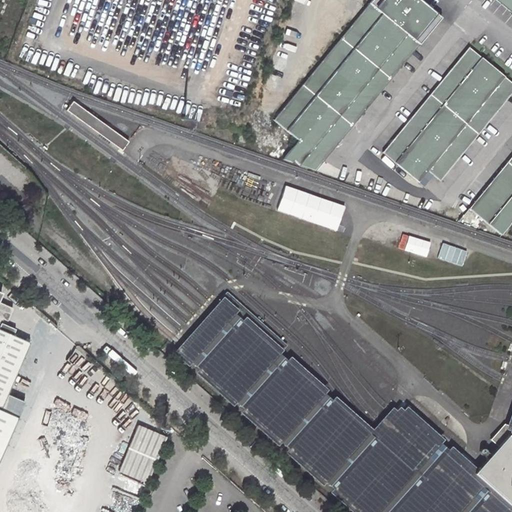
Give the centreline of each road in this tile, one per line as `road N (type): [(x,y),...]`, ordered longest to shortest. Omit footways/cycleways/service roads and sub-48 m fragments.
road 1 (unclassified): [(0,239),(301,511)]
road 2 (unknown): [(52,367),(95,400),(84,511)]
road 3 (unknown): [(0,496),(52,367)]
